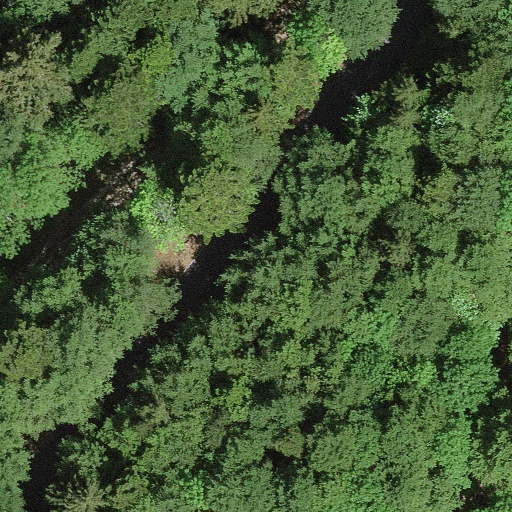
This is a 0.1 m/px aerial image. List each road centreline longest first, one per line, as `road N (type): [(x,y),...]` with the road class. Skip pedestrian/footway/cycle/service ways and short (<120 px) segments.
road 1 (tertiary): [(412,0),(6,511)]
road 2 (track): [(0,307),(303,0)]
road 3 (track): [(447,511),(511,326)]
